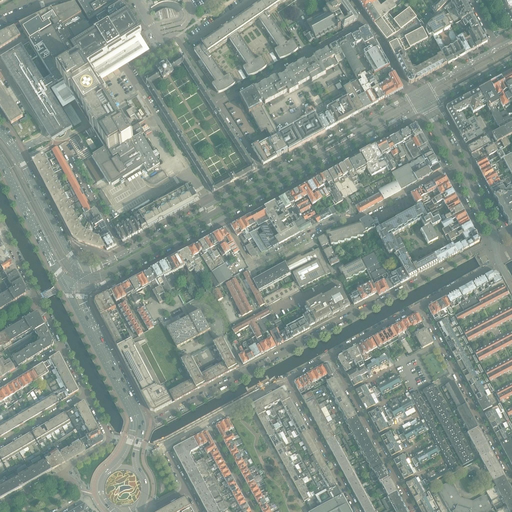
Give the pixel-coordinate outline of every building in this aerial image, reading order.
[(49,11),(19,25),(20,26),(22,29),(27,37),(30,41),(29,42),(30,42),(31,43),(31,44),(42,62),(43,64),(51,76),(55,84),(56,84),(57,83),(58,84),(59,84),(62,88),(56,91),(64,105),(74,99),(82,112),(86,118),(96,134),(104,147),(105,148),(93,155),(94,157),(92,158),(102,174),(109,185),(111,184),(112,186),(114,184),(114,185),(120,181),(121,184),(124,182),(123,179),(129,176),(126,171),(133,167),(135,169),(140,166),(141,168),(143,166),(148,173),(159,165),(157,162),(156,160),(151,152),(144,140),(142,138),(140,135),(143,133),(144,133),(144,132),(139,124),(138,124),(129,129),(123,119),(117,109),(116,108),(115,107),(116,107),(117,107),(117,106),(118,105),(118,104),(118,103),(117,103),(116,102),(115,102),(114,102),(114,103),(113,104),(112,102),(113,102),(111,99),(99,80),(99,79),(108,74),(111,72),(123,64),(130,60),(143,52),(142,50),(141,48),(142,47),(142,46),(142,45),(142,44),(141,44),(140,43),(139,43),(138,44),(137,42),(135,37),(141,33),(139,32),(141,31),(140,30),(138,26),(137,24),(131,15),(124,4),(123,5),(122,3),(121,3),(120,1),(120,0),(80,0),(77,1),(84,11),(85,14),(89,20),(91,18),(95,16),(97,19),(98,20),(89,25),(87,21),(81,13),(75,2),(74,2),(53,9),(52,9),(51,9),(51,10),(49,10),(49,11)] [(298,50),(296,46),(293,41),(289,42),(287,44),(267,14),(266,13),(274,7),(284,0),(268,0),(253,10),(258,18),(259,19),(265,28),(268,32),(271,36),(276,45),(279,48),(275,51),(280,60),(283,59),(285,58),(287,58),(290,56),(293,54),(295,53),(296,52),(298,50)] [(337,29),(341,27),(340,26),(341,25),(343,29),(357,21),(357,19),(344,1),(345,0),(344,0),(326,0),(330,5),(326,8),(326,9),(322,11),(323,13),(312,20),(310,18),(309,19),(307,14),(308,14),(305,7),(303,6),(301,7),(298,9),(295,5),(291,8),(289,9),(297,23),(299,22),(300,24),(303,23),(306,28),(304,29),(304,31),(305,33),(303,34),(304,37),(306,36),(309,42),(314,40),(314,41),(337,29)] [(357,0),(364,10),(365,10),(374,24),(383,17),(388,14),(396,8),(395,6),(390,0),(389,1),(390,1),(389,2),(388,2),(387,2),(381,7),(377,3),(378,2),(376,0),(357,0)] [(443,6),(446,3),(449,0),(439,0),(440,0),(432,8),(431,6),(430,7),(435,14),(443,6)] [(478,25),(468,8),(463,0),(452,0),(444,9),(445,10),(446,9),(450,15),(453,21),(459,17),(461,21),(463,20),(463,21),(462,21),(465,26),(467,25),(469,24),(471,29),(478,25)] [(511,0),(497,0),(505,13),(511,26),(511,0)] [(416,18),(409,9),(406,11),(413,20),(416,18)] [(229,38),(229,39),(247,65),(243,68),(248,77),(252,76),(255,75),(259,73),(262,71),(265,69),(266,67),(264,63),(261,58),(257,60),(255,61),(254,59),(252,55),(249,51),(246,47),(243,43),(240,39),(237,34),(238,34),(238,33),(237,32),(241,30),(245,27),(250,24),(254,21),(258,18),(253,10),(223,31),(229,38)] [(413,20),(406,11),(403,13),(410,23),(413,20)] [(410,23),(403,13),(400,16),(407,25),(410,23)] [(416,32),(419,30),(422,28),(420,24),(421,24),(422,23),(421,21),(420,22),(416,18),(413,20),(410,23),(407,25),(403,28),(400,30),(393,21),(393,20),(389,15),(385,19),(386,21),(388,24),(391,27),(393,30),(396,34),(387,40),(388,41),(389,42),(392,39),(393,41),(394,43),(399,40),(401,44),(403,47),(405,51),(410,48),(404,37),(408,35),(412,33),(416,32)] [(407,25),(400,16),(396,18),(403,28),(407,25)] [(441,52),(443,55),(448,64),(453,61),(465,55),(455,37),(450,27),(451,27),(454,25),(452,22),(448,16),(444,18),(443,16),(432,22),(432,21),(429,23),(428,24),(428,25),(427,26),(426,27),(426,28),(426,29),(426,30),(429,36),(432,34),(434,39),(441,52)] [(377,28),(386,21),(385,19),(383,17),(374,24),(377,28)] [(276,45),(271,36),(268,32),(265,28),(258,18),(254,21),(250,24),(245,27),(241,30),(237,32),(238,33),(238,34),(237,34),(238,35),(240,39),(243,43),(246,47),(249,51),(252,55),(254,59),(255,61),(257,60),(261,58),(264,63),(266,67),(280,60),(275,51),(279,48),(276,45)] [(403,28),(396,18),(393,20),(393,21),(400,30),(403,28)] [(379,31),(388,24),(386,21),(377,28),(379,31)] [(381,34),(391,27),(388,24),(379,31),(381,34)] [(21,115),(0,80),(0,50),(21,37),(17,32),(22,29),(20,26),(19,25),(15,28),(0,34),(0,107),(5,116),(9,122),(11,125),(23,117),(22,115),(21,115)] [(487,42),(478,25),(471,29),(472,30),(474,34),(481,46),(487,42)] [(374,39),(367,27),(351,36),(357,49),(374,39)] [(384,37),(393,30),(391,27),(381,34),(384,37)] [(427,37),(425,34),(424,31),(422,28),(419,30),(425,40),(428,39),(427,37)] [(386,41),(387,40),(396,34),(393,30),(384,37),(386,41)] [(425,40),(419,30),(416,32),(421,42),(425,40)] [(235,85),(232,80),(230,75),(224,78),(208,55),(205,57),(204,56),(229,38),(223,31),(194,51),(196,55),(200,60),(196,62),(218,94),(222,93),(225,91),(229,90),(232,87),(235,85)] [(421,42),(416,32),(412,33),(418,44),(421,42)] [(418,44),(412,33),(408,35),(414,46),(418,44)] [(476,49),(469,37),(467,33),(462,35),(464,39),(464,40),(470,52),(476,49)] [(470,52),(464,40),(464,39),(462,35),(461,34),(455,37),(465,55),(470,52)] [(481,46),(474,34),(469,37),(476,49),(481,46)] [(414,46),(408,35),(404,37),(410,48),(414,46)] [(357,49),(351,36),(345,39),(356,57),(361,55),(357,49)] [(363,70),(356,57),(345,39),(336,44),(345,59),(355,77),(356,79),(363,76),(365,75),(364,73),(363,70)] [(370,47),(377,43),(374,39),(357,49),(361,55),(371,49),(370,47)] [(391,49),(401,44),(399,40),(394,43),(389,46),(391,49)] [(345,59),(336,44),(329,48),(338,63),(345,59)] [(392,53),(403,47),(401,44),(391,49),(392,53)] [(23,45),(1,58),(45,126),(46,127),(53,139),(54,139),(69,130),(70,129),(73,128),(64,114),(23,45)] [(371,49),(361,55),(368,67),(371,74),(372,75),(374,74),(389,65),(387,60),(384,56),(382,52),(379,47),(373,51),(371,48),(371,49)] [(394,56),(403,52),(405,51),(403,47),(392,53),(394,56)] [(306,82),(310,79),(312,82),(317,79),(321,76),(326,74),(325,72),(329,69),(333,67),(334,67),(338,64),(338,63),(334,57),(329,48),(327,49),(323,51),(318,54),(313,57),(314,59),(310,61),(305,63),(304,61),(300,64),(295,66),(290,69),(285,71),(287,74),(282,76),(278,78),(277,76),(272,79),(267,81),(263,84),(259,86),(254,89),(258,96),(261,102),(263,101),(265,104),(270,102),(274,99),(279,97),(281,96),(284,94),(288,92),(289,94),(293,92),(299,89),(297,87),(302,84),(306,82)] [(420,79),(427,75),(442,67),(447,65),(447,64),(446,64),(442,56),(441,55),(437,57),(438,59),(417,70),(417,69),(412,68),(411,68),(405,57),(397,61),(397,62),(404,74),(406,79),(407,79),(407,80),(408,83),(411,84),(414,82),(415,81),(415,82),(420,79)] [(179,66),(176,60),(169,65),(172,70),(179,66)] [(193,69),(187,60),(183,63),(182,63),(182,64),(188,72),(193,69)] [(174,73),(172,70),(169,65),(167,62),(156,69),(158,71),(161,76),(161,77),(163,79),(174,73)] [(362,91),(356,79),(352,80),(345,67),(345,68),(341,69),(346,78),(348,81),(350,85),(358,99),(364,110),(371,106),(362,91)] [(385,98),(374,78),(371,74),(368,67),(363,70),(364,73),(365,75),(363,76),(378,102),(385,98)] [(401,86),(396,77),(397,77),(396,75),(395,75),(392,69),(390,70),(393,74),(388,77),(389,77),(384,80),(385,82),(384,83),(391,95),(403,89),(401,86)] [(161,76),(158,71),(151,76),(154,81),(161,77),(161,76)] [(511,72),(495,80),(508,104),(511,102),(511,101),(511,72)] [(378,102),(363,76),(356,79),(362,91),(371,106),(375,104),(378,102)] [(391,95),(384,83),(380,86),(378,83),(379,82),(379,81),(376,76),(374,78),(385,98),(391,95)] [(508,104),(495,80),(490,83),(500,103),(503,108),(505,107),(505,109),(510,107),(508,104)] [(152,84),(151,83),(150,83),(146,86),(147,88),(151,94),(156,90),(152,84)] [(500,103),(490,83),(478,90),(486,103),(488,108),(491,115),(496,112),(493,107),(500,103)] [(364,110),(358,99),(350,85),(343,89),(345,92),(346,92),(349,98),(352,96),(355,100),(352,102),(351,101),(350,102),(357,114),(364,110)] [(279,134),(268,115),(261,102),(258,96),(254,89),(252,90),(251,90),(234,99),(237,104),(240,102),(257,133),(251,135),(253,139),(248,142),(249,143),(249,144),(250,146),(251,146),(251,147),(251,148),(252,148),(258,144),(259,146),(268,141),(277,157),(288,151),(279,134)] [(487,130),(480,117),(475,120),(474,117),(466,122),(462,114),(459,116),(458,113),(469,107),(473,113),(478,111),(483,108),(485,107),(484,105),(486,103),(478,90),(447,107),(446,110),(462,138),(473,132),(474,134),(480,130),(482,135),(487,132),(488,130),(487,130)] [(357,114),(350,102),(351,101),(349,98),(346,92),(345,92),(341,95),(343,99),(331,106),(328,101),(324,104),(326,109),(327,110),(336,126),(357,114)] [(325,131),(312,109),(312,108),(302,114),(302,113),(297,116),(301,122),(279,134),(288,151),(325,131)] [(336,126),(327,110),(322,113),(321,113),(320,112),(318,114),(314,108),(312,109),(325,131),(336,126)] [(222,115),(219,110),(214,113),(217,118),(222,115)] [(503,117),(507,114),(505,111),(499,114),(498,111),(496,112),(491,115),(495,121),(499,119),(503,117)] [(225,119),(222,115),(217,118),(220,123),(225,119)] [(502,125),(498,126),(499,128),(500,130),(511,124),(511,122),(510,120),(506,123),(502,125)] [(506,138),(511,134),(511,123),(511,124),(500,130),(491,134),(496,143),(500,141),(506,138)] [(422,135),(419,130),(417,125),(415,125),(408,128),(413,136),(414,139),(422,135)] [(413,136),(408,128),(399,133),(404,141),(413,136)] [(465,144),(482,135),(480,130),(474,134),(473,132),(462,138),(465,144)] [(184,137),(183,134),(181,131),(176,134),(179,140),(184,137)] [(404,141),(399,133),(394,136),(400,146),(405,143),(404,141)] [(431,150),(422,135),(414,139),(413,136),(404,141),(405,143),(400,146),(407,159),(409,162),(431,150)] [(407,159),(400,146),(394,136),(389,138),(399,155),(400,159),(401,160),(400,161),(401,164),(398,166),(399,168),(406,164),(404,161),(407,159)] [(501,150),(504,148),(500,141),(496,143),(489,147),(488,146),(491,144),(487,137),(467,147),(474,159),(480,157),(478,154),(479,153),(479,151),(482,150),(484,152),(485,152),(488,157),(496,153),(501,150)] [(399,155),(389,138),(384,141),(390,152),(393,157),(394,158),(399,155)] [(510,145),(506,138),(500,141),(504,148),(507,147),(510,145)] [(263,165),(277,157),(268,141),(259,146),(258,144),(252,148),(258,157),(258,158),(259,159),(261,162),(262,164),(263,165)] [(390,152),(384,141),(376,145),(383,157),(384,159),(388,167),(391,172),(395,170),(391,162),(388,156),(386,154),(390,152)] [(379,161),(378,158),(382,156),(382,157),(383,157),(376,145),(360,155),(366,167),(368,170),(370,174),(371,176),(388,167),(384,159),(379,161)] [(61,154),(57,147),(52,150),(55,157),(61,154)] [(505,157),(501,150),(496,153),(500,160),(503,159),(505,157)] [(438,165),(431,152),(415,161),(409,164),(419,181),(432,174),(429,169),(434,167),(438,165)] [(505,163),(511,159),(511,156),(511,154),(508,156),(505,157),(503,159),(505,163)] [(46,161),(43,155),(33,160),(39,173),(50,168),(46,161)] [(366,167),(360,155),(349,161),(354,172),(355,172),(355,173),(366,167)] [(253,163),(248,156),(243,159),(247,166),(249,165),(253,163)] [(68,166),(62,157),(57,160),(59,164),(62,169),(68,166)] [(478,168),(488,162),(486,158),(476,163),(476,164),(478,168)] [(363,187),(356,174),(354,172),(349,161),(343,164),(358,190),(363,187)] [(480,171),(491,165),(489,161),(488,162),(478,168),(480,171)] [(343,164),(337,167),(347,185),(350,189),(352,194),(357,191),(358,190),(343,164)] [(419,181),(409,164),(392,174),(396,181),(401,191),(412,185),(419,181)] [(482,175),(497,168),(495,165),(494,164),(491,165),(480,171),(482,175)] [(253,171),(249,165),(247,166),(248,166),(244,168),(247,173),(251,171),(253,171)] [(432,174),(441,169),(438,165),(434,167),(429,169),(432,174)] [(345,198),(352,194),(350,189),(347,185),(337,167),(328,172),(342,197),(345,198)] [(56,181),(53,175),(50,168),(39,173),(46,186),(56,181)] [(484,179),(500,171),(499,170),(498,171),(498,170),(497,168),(482,175),(484,179)] [(74,177),(72,174),(69,169),(64,173),(68,180),(74,177)] [(158,184),(167,178),(163,171),(147,181),(147,182),(148,183),(149,184),(150,184),(152,185),(153,185),(155,185),(157,184),(158,184)] [(498,178),(502,175),(500,171),(484,179),(487,183),(497,178),(498,178)] [(334,185),(327,173),(322,175),(327,183),(323,186),(326,190),(334,185)] [(327,183),(322,175),(318,177),(323,186),(327,183)] [(444,175),(433,182),(437,189),(448,183),(444,175)] [(74,177),(68,180),(69,182),(69,183),(71,186),(77,182),(74,177)] [(329,196),(328,194),(326,190),(323,186),(318,177),(314,179),(326,198),(329,196)] [(503,188),(507,186),(511,184),(510,183),(508,178),(507,179),(506,177),(504,178),(502,179),(503,181),(500,183),(490,189),(493,194),(503,188)] [(490,189),(500,183),(497,178),(487,183),(490,189)] [(326,198),(314,179),(312,181),(322,199),(323,200),(326,198)] [(63,194),(60,188),(56,181),(46,186),(53,199),(63,194)] [(322,199),(312,181),(306,184),(317,202),(322,199)] [(401,191),(396,181),(391,183),(396,193),(401,191)] [(81,190),(77,182),(71,186),(71,187),(72,189),(75,193),(81,190)] [(216,191),(213,185),(214,185),(212,182),(207,185),(209,188),(212,193),(216,191)] [(433,182),(429,184),(433,191),(435,190),(437,189),(433,182)] [(193,202),(199,199),(190,185),(189,184),(188,183),(186,183),(185,183),(183,183),(181,184),(132,213),(135,218),(141,230),(142,230),(143,231),(194,203),(193,202)] [(396,193),(391,183),(387,186),(392,195),(396,193)] [(437,189),(435,190),(437,193),(438,195),(439,197),(442,195),(444,193),(452,189),(448,183),(437,189)] [(317,202),(306,184),(302,186),(307,196),(312,205),(317,202)] [(424,187),(423,187),(427,194),(429,194),(433,191),(429,184),(425,186),(424,187)] [(328,194),(336,190),(334,185),(326,190),(328,194)] [(307,196),(302,186),(297,189),(299,194),(295,196),(292,198),(295,205),(297,204),(296,202),(307,196)] [(392,195),(387,186),(383,188),(388,198),(392,195)] [(411,194),(410,194),(413,198),(417,206),(420,205),(423,203),(430,199),(427,194),(423,187),(411,194)] [(511,187),(505,191),(504,190),(503,188),(493,194),(493,195),(494,197),(509,224),(511,222),(511,187)] [(388,198),(383,188),(378,190),(379,192),(383,200),(384,200),(388,198)] [(432,200),(434,205),(454,194),(453,191),(452,190),(452,189),(444,193),(446,196),(443,197),(442,195),(439,197),(435,198),(432,200)] [(81,190),(75,193),(76,195),(76,196),(77,198),(84,195),(81,190)] [(111,205),(101,190),(97,192),(107,208),(111,205)] [(338,194),(336,190),(328,194),(329,196),(330,198),(338,194)] [(70,207),(67,201),(66,200),(69,198),(66,192),(63,194),(53,199),(59,212),(70,207)] [(383,200),(379,192),(374,195),(378,203),(383,200)] [(295,205),(292,198),(291,198),(289,193),(285,196),(292,208),(296,206),(295,205)] [(428,208),(423,211),(427,218),(430,216),(429,214),(431,213),(432,214),(436,212),(436,211),(437,211),(435,208),(439,206),(442,205),(442,203),(444,202),(446,205),(457,199),(454,194),(434,205),(428,208)] [(88,202),(84,195),(77,198),(79,200),(81,205),(88,202)] [(378,203),(374,195),(370,197),(374,205),(378,203)] [(292,208),(285,196),(279,199),(289,215),(293,213),(294,215),(300,221),(303,218),(302,216),(301,214),(298,209),(296,206),(292,208)] [(374,205),(370,197),(366,199),(370,207),(374,205)] [(289,215),(279,199),(275,201),(283,215),(290,226),(294,224),(290,218),(289,215)] [(370,207),(366,199),(362,201),(367,209),(370,207)] [(449,212),(460,205),(457,199),(446,205),(444,206),(445,209),(447,208),(449,212)] [(275,239),(279,245),(291,238),(300,233),(294,224),(290,226),(283,215),(275,201),(262,208),(267,216),(268,216),(269,217),(269,218),(269,219),(270,220),(269,220),(271,223),(275,229),(279,236),(275,239)] [(367,209),(362,201),(358,203),(363,211),(367,209)] [(88,202),(81,205),(84,210),(90,206),(88,202)] [(363,211),(358,203),(355,205),(358,212),(359,214),(363,211)] [(438,263),(452,256),(457,253),(454,246),(453,244),(451,241),(447,235),(445,236),(450,246),(434,254),(433,255),(422,261),(415,264),(413,266),(404,249),(399,241),(395,243),(392,237),(399,233),(399,234),(404,231),(404,230),(405,230),(407,228),(410,227),(420,221),(424,228),(420,231),(422,234),(423,235),(422,235),(425,240),(428,244),(438,239),(434,231),(432,229),(432,228),(440,223),(441,223),(441,224),(441,223),(438,217),(433,220),(430,217),(430,216),(427,218),(423,211),(421,207),(420,205),(417,206),(418,208),(404,215),(395,220),(380,228),(376,231),(386,248),(389,255),(394,252),(395,254),(403,268),(403,269),(405,273),(408,280),(427,270),(438,263)] [(441,223),(464,211),(460,205),(449,212),(450,212),(446,214),(447,216),(445,217),(446,216),(445,214),(440,216),(438,212),(430,217),(433,220),(438,217),(441,223)] [(77,220),(74,214),(70,207),(59,212),(66,225),(77,220)] [(322,221),(336,213),(332,207),(331,207),(328,209),(318,215),(322,221)] [(270,220),(269,219),(269,218),(269,217),(268,216),(267,216),(262,208),(250,215),(257,227),(252,230),(254,232),(256,230),(260,228),(266,224),(267,226),(271,223),(269,220),(270,220)] [(101,217),(97,210),(94,210),(93,209),(92,210),(91,210),(96,219),(101,217)] [(91,210),(86,213),(86,215),(87,216),(89,220),(91,222),(96,219),(91,210)] [(462,219),(466,216),(464,211),(441,223),(441,224),(444,228),(462,219)] [(257,227),(250,215),(245,217),(250,227),(252,229),(252,230),(257,227)] [(294,224),(300,233),(311,226),(316,223),(314,218),(315,217),(314,216),(314,215),(312,216),(308,218),(304,220),(303,218),(300,221),(294,224)] [(457,230),(470,222),(466,216),(462,219),(444,228),(444,229),(442,230),(445,236),(447,235),(456,230),(457,230)] [(98,225),(103,222),(103,221),(101,217),(96,219),(91,222),(90,223),(92,224),(94,223),(95,226),(96,227),(98,225)] [(250,227),(245,217),(240,220),(249,235),(254,232),(252,230),(252,229),(250,231),(249,229),(248,229),(247,228),(250,227)] [(380,228),(377,220),(375,220),(373,217),(370,218),(369,217),(360,221),(359,222),(361,224),(366,233),(367,236),(371,233),(376,231),(380,228)] [(141,230),(135,218),(131,221),(138,233),(142,231),(143,231),(142,230),(141,230)] [(82,230),(81,229),(77,220),(66,225),(72,237),(75,239),(82,230)] [(249,235),(240,220),(237,222),(242,231),(242,232),(246,240),(248,239),(249,241),(252,239),(249,235)] [(138,233),(131,221),(124,224),(131,237),(138,233)] [(110,234),(105,225),(103,222),(98,225),(102,232),(105,237),(110,234)] [(242,232),(242,231),(237,222),(231,225),(237,236),(238,236),(240,235),(243,242),(246,240),(242,232)] [(454,239),(459,236),(462,235),(473,228),(470,222),(457,230),(458,232),(462,230),(462,231),(458,234),(456,230),(447,235),(451,241),(454,238),(454,239)] [(131,237),(124,224),(115,229),(122,242),(131,237)] [(279,236),(275,229),(270,230),(267,226),(266,224),(260,228),(264,234),(273,248),(276,246),(272,241),(275,239),(279,236)] [(363,235),(366,233),(361,224),(359,225),(359,224),(357,224),(356,224),(355,224),(353,225),(351,226),(350,226),(348,226),(346,227),(344,228),(343,228),(342,228),(340,229),(338,230),(337,230),(336,230),(334,231),(330,232),(330,231),(328,232),(327,233),(326,233),(326,234),(327,239),(329,238),(331,245),(334,244),(335,245),(336,245),(337,245),(337,244),(338,244),(337,243),(340,242),(340,243),(341,243),(342,243),(343,243),(344,242),(344,241),(347,240),(346,241),(348,241),(349,241),(350,240),(350,241),(351,240),(350,239),(353,238),(353,239),(354,239),(355,239),(356,239),(357,239),(357,237),(359,237),(360,237),(361,237),(362,237),(363,237),(363,235)] [(233,241),(226,230),(225,228),(222,230),(230,243),(233,241)] [(471,234),(475,232),(473,228),(462,235),(464,239),(469,237),(469,236),(471,235),(471,234)] [(90,245),(93,235),(92,235),(90,234),(90,233),(83,231),(82,230),(75,239),(78,242),(90,245)] [(230,243),(222,230),(218,232),(226,245),(230,243)] [(273,248),(264,234),(260,236),(256,230),(254,232),(249,235),(252,239),(256,245),(261,254),(262,254),(265,252),(273,248)] [(111,248),(105,237),(102,232),(98,235),(100,237),(99,237),(105,247),(106,251),(111,248)] [(226,245),(218,232),(213,235),(225,255),(226,257),(231,254),(230,252),(228,249),(226,245)] [(471,238),(473,237),(473,238),(477,236),(475,232),(471,234),(471,235),(469,236),(469,237),(464,239),(465,241),(467,244),(472,241),(471,238)] [(116,245),(113,239),(110,234),(105,237),(111,248),(116,245)] [(333,253),(329,245),(329,244),(327,239),(326,234),(317,239),(323,250),(323,251),(331,266),(339,262),(337,258),(334,259),(331,254),(333,253)] [(105,247),(99,237),(98,237),(94,236),(93,235),(90,245),(101,248),(104,247),(105,248),(105,247)] [(225,255),(213,235),(208,237),(214,247),(216,250),(218,249),(222,256),(225,255)] [(479,240),(477,236),(473,238),(473,237),(471,238),(472,241),(467,244),(465,241),(460,244),(461,244),(460,244),(459,243),(454,246),(457,253),(469,247),(479,241),(479,240)] [(206,254),(202,256),(211,272),(208,275),(210,279),(215,287),(232,277),(227,268),(224,263),(220,256),(218,254),(217,251),(216,250),(214,247),(208,237),(204,240),(213,255),(208,258),(206,254)] [(257,256),(252,247),(250,244),(248,241),(249,241),(248,239),(246,240),(243,242),(246,247),(250,255),(250,254),(251,256),(254,257),(257,256)] [(204,240),(199,243),(206,254),(208,258),(213,255),(204,240)] [(199,243),(195,245),(198,252),(201,257),(202,256),(206,254),(199,243)] [(194,246),(188,249),(201,270),(204,268),(200,262),(202,261),(197,254),(199,254),(198,253),(198,252),(195,245),(194,246)] [(261,254),(256,245),(252,247),(257,256),(258,256),(261,254)] [(234,255),(239,251),(237,247),(230,252),(231,254),(232,256),(234,254),(234,255)] [(188,249),(183,251),(194,270),(196,273),(201,270),(188,249)] [(331,273),(324,261),(318,249),(301,257),(300,255),(285,263),(290,274),(294,282),(295,282),(299,290),(301,289),(300,288),(331,273)] [(194,270),(183,251),(179,254),(185,266),(188,270),(189,272),(194,270)] [(366,270),(379,263),(373,253),(358,261),(358,260),(356,261),(355,261),(353,262),(352,263),(350,264),(349,264),(347,265),(346,266),(343,267),(342,267),(343,266),(341,267),(340,268),(340,269),(338,270),(337,270),(337,271),(339,275),(342,273),(346,280),(349,279),(350,279),(351,279),(351,278),(352,278),(353,278),(352,277),(355,276),(356,276),(357,275),(358,275),(358,274),(360,273),(362,273),(363,272),(364,272),(364,271),(366,270)] [(185,266),(179,254),(172,257),(179,270),(185,266)] [(0,266),(11,261),(8,255),(0,259),(0,266)] [(179,270),(172,257),(166,261),(172,273),(179,270)] [(13,265),(13,264),(11,261),(0,266),(0,269),(1,272),(1,273),(13,266),(14,266),(13,265)] [(177,282),(172,273),(166,261),(157,265),(172,291),(174,290),(174,288),(179,285),(177,282)] [(290,274),(285,263),(274,269),(280,280),(290,274)] [(172,291),(157,265),(151,269),(165,295),(172,291)] [(3,280),(17,272),(13,266),(1,273),(0,274),(0,276),(1,277),(3,280)] [(408,280),(405,273),(403,269),(392,274),(388,267),(385,269),(385,270),(388,278),(393,288),(400,284),(408,280)] [(165,295),(151,269),(142,274),(148,284),(150,288),(151,288),(159,304),(168,299),(167,297),(166,297),(165,295)] [(280,280),(274,269),(263,275),(269,286),(280,280)] [(0,310),(26,295),(26,294),(26,292),(27,292),(17,272),(3,280),(1,277),(0,277),(0,278),(2,281),(0,282),(0,310)] [(492,280),(499,276),(498,274),(497,273),(496,272),(494,272),(492,272),(491,272),(485,276),(489,283),(492,281),(492,280)] [(148,284),(142,274),(136,277),(142,288),(145,286),(148,284)] [(269,286),(263,275),(253,281),(255,285),(258,290),(258,291),(269,286)] [(491,287),(489,283),(485,276),(477,280),(482,287),(486,284),(488,288),(491,287)] [(491,288),(502,282),(499,276),(492,280),(492,281),(489,283),(491,287),(491,288)] [(142,288),(136,277),(132,279),(130,281),(135,290),(135,291),(136,292),(142,288)] [(393,288),(388,278),(384,280),(389,290),(393,288)] [(377,293),(373,285),(372,282),(371,282),(365,285),(363,281),(364,280),(363,279),(360,281),(363,286),(363,287),(357,290),(362,301),(377,293)] [(389,290),(384,280),(374,285),(373,285),(377,293),(379,296),(389,290)] [(482,287),(477,280),(471,283),(475,291),(476,290),(480,288),(482,291),(484,290),(482,287)] [(137,294),(136,292),(135,291),(135,290),(134,291),(129,282),(128,281),(124,284),(121,286),(126,296),(127,296),(127,297),(131,295),(132,296),(131,297),(136,304),(141,301),(137,294)] [(267,297),(263,299),(265,304),(266,307),(267,307),(273,303),(281,299),(282,301),(300,291),(299,290),(295,282),(294,282),(289,285),(283,288),(280,290),(278,291),(272,294),(267,297)] [(475,291),(471,283),(465,286),(469,294),(473,292),(475,295),(478,293),(476,290),(475,291)] [(243,293),(241,289),(238,284),(233,286),(235,291),(238,295),(243,293)] [(126,296),(121,286),(120,286),(111,291),(114,295),(112,296),(116,302),(121,299),(123,303),(125,302),(126,302),(124,298),(126,296)] [(469,294),(465,286),(458,290),(462,298),(464,300),(465,301),(467,300),(465,296),(469,294)] [(350,306),(349,305),(347,301),(346,299),(340,287),(338,287),(339,288),(336,290),(335,289),(334,290),(331,292),(322,297),(321,296),(305,304),(309,312),(303,316),(304,317),(309,327),(315,323),(315,324),(332,315),(340,311),(340,312),(345,309),(345,308),(349,306),(350,306)] [(481,303),(479,299),(478,299),(476,296),(478,296),(488,290),(487,288),(484,290),(482,291),(478,293),(475,295),(467,300),(465,301),(461,304),(460,304),(464,312),(468,310),(472,308),(476,305),(481,303)] [(481,303),(486,300),(490,298),(494,296),(498,294),(502,292),(499,288),(480,298),(479,299),(481,303)] [(362,301),(357,290),(350,293),(351,295),(349,296),(353,304),(354,305),(362,301)] [(464,300),(462,298),(458,290),(452,294),(456,302),(458,305),(460,304),(461,304),(459,300),(461,298),(463,301),(464,300)] [(116,308),(110,297),(112,296),(114,295),(111,291),(95,299),(94,303),(101,316),(111,310),(111,311),(116,308)] [(456,302),(452,294),(445,297),(451,309),(454,307),(452,304),(456,302)] [(451,309),(445,297),(441,300),(446,309),(447,308),(450,314),(453,312),(451,309)] [(446,309),(441,300),(436,303),(444,317),(447,315),(446,313),(445,314),(443,311),(446,309)] [(128,307),(125,302),(123,303),(118,306),(119,308),(120,311),(121,311),(128,307)] [(444,317),(436,303),(431,305),(438,319),(439,319),(439,318),(441,317),(442,318),(444,317)] [(438,319),(431,305),(429,307),(428,309),(435,322),(439,320),(438,319)] [(131,312),(128,307),(121,311),(122,313),(123,315),(123,316),(131,312)] [(147,311),(146,309),(144,307),(142,308),(137,311),(140,316),(145,312),(147,311)] [(103,320),(113,314),(113,315),(118,313),(117,311),(113,314),(111,311),(111,310),(101,316),(103,320)] [(210,330),(200,310),(191,315),(166,328),(177,348),(210,330)] [(148,314),(147,311),(145,312),(140,316),(142,320),(148,317),(150,316),(148,314)] [(133,316),(131,312),(123,316),(126,321),(133,316)] [(267,320),(263,312),(258,314),(262,323),(267,320)] [(13,345),(35,331),(45,326),(39,315),(38,315),(36,314),(36,313),(27,319),(26,320),(25,320),(12,328),(10,329),(4,332),(12,345),(13,345)] [(105,324),(115,318),(113,315),(113,314),(103,320),(105,324)] [(267,331),(262,323),(258,314),(253,317),(252,318),(254,323),(256,322),(257,324),(258,323),(263,331),(261,332),(262,334),(266,332),(267,331)] [(425,328),(418,314),(416,314),(412,316),(420,331),(425,328)] [(128,325),(136,321),(135,320),(133,316),(126,321),(127,322),(128,324),(128,325)] [(152,321),(151,318),(150,316),(148,317),(142,320),(145,325),(150,322),(152,321)] [(420,331),(412,316),(407,318),(415,333),(416,333),(420,331)] [(310,328),(309,327),(304,317),(299,320),(305,331),(310,328)] [(107,328),(117,322),(117,323),(122,321),(121,319),(117,322),(115,318),(105,324),(107,328)] [(254,323),(252,318),(247,321),(250,326),(255,324),(254,323)] [(415,333),(407,318),(402,321),(407,330),(410,329),(412,332),(411,333),(413,335),(415,333)] [(439,329),(449,324),(446,319),(437,324),(439,329)] [(305,331),(299,320),(295,322),(301,333),(305,331)] [(153,326),(155,325),(153,323),(152,321),(150,322),(145,325),(148,330),(154,328),(153,326)] [(407,330),(402,321),(397,324),(402,333),(405,331),(409,337),(410,336),(407,330)] [(109,332),(119,326),(117,323),(117,322),(107,328),(109,332)] [(301,333),(295,322),(291,324),(297,335),(301,333)] [(141,329),(138,324),(132,327),(130,329),(132,331),(133,333),(135,332),(136,332),(141,329)] [(297,335),(291,324),(286,327),(287,328),(292,338),(297,335)] [(405,339),(402,333),(397,324),(392,327),(399,339),(400,342),(402,340),(405,339)] [(442,334),(451,329),(449,324),(439,329),(442,334)] [(31,340),(30,338),(37,335),(40,340),(40,341),(53,344),(53,343),(49,334),(49,335),(46,330),(47,330),(45,326),(35,331),(35,332),(8,349),(10,353),(31,340)] [(111,336),(121,330),(122,331),(126,329),(126,327),(121,330),(119,326),(109,332),(111,336)] [(392,327),(386,330),(393,343),(399,339),(392,327)] [(284,342),(280,334),(278,332),(279,331),(277,328),(274,329),(274,328),(272,329),(273,330),(270,331),(269,332),(270,333),(272,337),(275,343),(276,346),(277,346),(284,342)] [(293,338),(292,338),(287,328),(284,330),(285,331),(290,339),(293,338)] [(429,339),(426,334),(428,334),(425,328),(420,331),(416,333),(414,334),(416,337),(422,349),(433,343),(430,338),(429,339)] [(444,339),(454,334),(451,329),(442,334),(444,339)] [(123,334),(122,331),(121,330),(111,336),(113,340),(123,334)] [(386,330),(381,333),(388,345),(393,343),(386,330)] [(273,342),(271,338),(267,331),(266,332),(268,335),(267,336),(268,339),(266,341),(265,341),(264,342),(269,350),(270,350),(276,347),(273,342)] [(290,339),(285,331),(280,334),(284,342),(290,339)] [(12,345),(4,332),(4,333),(3,333),(2,334),(0,335),(0,341),(3,347),(2,347),(4,350),(10,347),(12,345)] [(381,333),(377,335),(384,348),(388,345),(381,333)] [(115,344),(125,338),(126,339),(130,337),(130,335),(125,338),(123,334),(113,340),(115,344)] [(447,344),(456,339),(454,334),(444,339),(447,344)] [(377,335),(372,338),(379,350),(384,348),(377,335)] [(264,353),(257,341),(256,339),(255,337),(251,338),(252,339),(260,355),(264,353)] [(117,348),(128,342),(126,339),(125,338),(115,344),(117,348)] [(237,364),(225,341),(224,341),(224,339),(222,340),(222,338),(213,343),(190,356),(181,360),(192,380),(190,381),(169,392),(173,400),(174,402),(195,390),(239,367),(237,364)] [(377,348),(372,338),(367,341),(372,350),(377,348)] [(260,355),(252,339),(246,342),(254,359),(260,355)] [(269,350),(264,342),(262,343),(260,339),(257,341),(264,353),(269,350)] [(449,349),(459,343),(456,339),(447,344),(449,349)] [(166,381),(146,343),(136,348),(134,344),(132,340),(128,342),(117,348),(119,352),(150,411),(151,411),(153,411),(154,412),(172,403),(164,387),(164,388),(161,384),(166,381)] [(244,353),(241,347),(237,340),(232,343),(238,355),(242,362),(243,365),(248,362),(244,353)] [(44,351),(52,346),(53,344),(40,341),(28,348),(34,357),(39,354),(42,352),(44,351)] [(372,350),(367,341),(362,344),(367,353),(372,350)] [(254,359),(246,342),(245,342),(243,343),(242,345),(244,348),(246,352),(244,353),(248,362),(254,359)] [(452,353),(462,348),(459,343),(449,349),(452,353)] [(367,353),(362,344),(357,346),(357,347),(362,356),(363,358),(365,362),(370,359),(368,355),(366,356),(365,354),(367,353)] [(363,365),(360,357),(356,347),(346,352),(352,362),(353,361),(356,366),(358,365),(360,368),(364,366),(363,365)] [(28,361),(34,357),(28,348),(13,358),(18,367),(23,364),(25,362),(28,361)] [(454,358),(464,353),(462,348),(452,353),(454,358)] [(352,363),(352,362),(346,352),(342,355),(348,366),(349,365),(352,363)] [(457,363),(467,358),(464,353),(454,358),(457,363)] [(62,359),(61,357),(59,354),(50,359),(52,364),(62,359)] [(348,366),(342,355),(338,357),(338,358),(338,359),(347,375),(355,371),(354,368),(351,370),(349,365),(348,366)] [(389,361),(387,359),(390,358),(388,356),(386,357),(377,361),(380,366),(389,361)] [(460,368),(469,362),(467,358),(457,363),(460,368)] [(15,369),(9,359),(5,362),(3,359),(0,360),(0,373),(2,377),(15,369)] [(55,369),(64,364),(62,359),(52,364),(53,365),(55,369)] [(380,366),(377,361),(374,363),(373,359),(364,364),(365,368),(367,367),(365,368),(366,371),(368,370),(369,372),(370,372),(380,366)] [(462,372),(472,367),(469,362),(460,368),(462,372)] [(48,373),(46,369),(43,364),(38,367),(44,376),(48,373)] [(57,373),(67,368),(64,364),(55,369),(57,373)] [(335,378),(328,365),(326,364),(322,366),(326,373),(330,380),(335,378)] [(330,380),(326,373),(322,366),(317,369),(325,383),(326,382),(330,380)] [(367,372),(366,371),(365,368),(364,366),(360,368),(355,371),(347,375),(350,382),(360,376),(361,375),(363,374),(367,372)] [(44,376),(38,367),(34,369),(34,370),(33,369),(33,370),(39,379),(44,376)] [(464,377),(474,372),(472,367),(462,372),(464,377)] [(59,378),(69,373),(67,368),(57,373),(59,378)] [(325,383),(317,369),(312,372),(317,381),(320,379),(321,382),(318,384),(319,386),(325,383)] [(39,379),(33,370),(28,373),(34,382),(39,379)] [(467,382),(477,377),(479,376),(476,371),(474,372),(464,377),(467,382)] [(317,381),(312,372),(307,375),(315,389),(319,386),(318,384),(316,385),(314,382),(317,381)] [(34,382),(28,373),(23,376),(29,385),(28,385),(31,389),(34,387),(32,383),(34,382)] [(62,382),(71,377),(69,373),(59,378),(62,382)] [(315,389),(307,375),(302,377),(309,389),(310,392),(315,390),(315,389)] [(389,385),(398,380),(401,379),(399,376),(397,377),(396,375),(386,380),(389,385)] [(29,385),(23,376),(18,379),(24,388),(28,385),(29,385)] [(363,382),(360,376),(350,382),(353,387),(363,382)] [(64,387),(74,382),(71,377),(62,382),(64,387)] [(309,389),(302,377),(298,379),(304,391),(306,390),(307,390),(309,389)] [(470,387),(479,382),(477,377),(467,382),(470,387)] [(343,394),(340,387),(335,378),(330,380),(326,382),(328,385),(329,385),(336,398),(343,394)] [(24,388),(18,379),(13,382),(19,391),(24,388)] [(304,391),(298,379),(295,381),(294,383),(302,397),(306,395),(304,391)] [(392,390),(401,385),(400,383),(402,381),(401,379),(398,380),(389,385),(392,390)] [(377,385),(378,387),(379,390),(389,385),(386,380),(377,385)] [(456,386),(453,381),(448,384),(444,386),(447,391),(456,386)] [(19,391),(13,382),(8,385),(14,395),(16,393),(19,398),(22,396),(19,391)] [(66,391),(76,386),(74,382),(64,387),(66,391)] [(472,391),(482,386),(479,382),(470,387),(472,391)] [(18,401),(14,395),(8,385),(2,389),(8,398),(9,399),(12,403),(13,404),(18,401)] [(358,396),(368,390),(365,385),(355,391),(358,396)] [(389,385),(379,390),(381,393),(382,395),(383,395),(392,390),(389,385)] [(69,397),(79,391),(76,386),(66,391),(69,397)] [(458,391),(456,386),(447,391),(450,395),(458,391)] [(475,396),(484,391),(482,386),(472,391),(475,396)] [(509,397),(504,388),(500,390),(505,399),(509,397)] [(8,398),(2,389),(0,390),(0,395),(3,401),(8,398)] [(264,410),(280,401),(282,404),(289,399),(284,389),(252,406),(258,416),(265,412),(264,410)] [(361,400),(370,395),(368,390),(358,396),(361,400)] [(505,399),(500,390),(496,392),(500,401),(505,399)] [(69,397),(66,391),(59,394),(62,398),(64,397),(65,399),(69,397)] [(461,395),(458,391),(450,395),(452,400),(461,395)] [(478,401),(487,396),(484,391),(475,396),(478,401)] [(55,405),(49,396),(47,393),(43,396),(45,399),(50,408),(55,405)] [(58,401),(60,399),(58,395),(55,396),(54,393),(49,396),(55,405),(59,403),(58,401)] [(492,407),(488,399),(494,396),(493,393),(487,396),(478,401),(483,411),(492,407)] [(356,416),(347,401),(343,394),(336,398),(348,421),(356,416)] [(363,405),(373,400),(370,395),(361,400),(363,405)] [(463,400),(461,395),(452,400),(455,404),(463,400)] [(401,408),(411,403),(413,402),(412,399),(409,400),(408,398),(399,403),(401,408)] [(46,411),(40,401),(39,402),(37,399),(34,401),(36,404),(42,413),(46,411)] [(50,408),(45,399),(40,401),(46,411),(50,408)] [(290,401),(289,399),(282,404),(283,406),(284,408),(292,404),(290,401)] [(443,406),(441,402),(443,401),(442,399),(435,403),(439,410),(446,406),(445,405),(443,406)] [(366,410),(375,405),(373,400),(363,405),(366,410)] [(466,405),(465,404),(463,400),(455,404),(457,409),(466,405)] [(77,412),(87,407),(84,402),(75,408),(77,412)] [(414,408),(413,406),(415,404),(413,402),(411,403),(401,408),(404,413),(414,408)] [(390,408),(389,408),(390,410),(392,413),(401,408),(399,403),(390,408)] [(439,410),(435,403),(428,407),(429,408),(430,408),(432,407),(433,411),(432,412),(431,412),(432,414),(439,410)] [(36,404),(32,406),(37,416),(42,413),(36,404)] [(294,408),(292,404),(284,408),(286,412),(294,408)] [(459,414),(468,409),(466,405),(457,409),(458,411),(457,411),(459,414)] [(37,416),(32,406),(27,409),(33,418),(37,416)] [(79,416),(89,411),(87,407),(77,412),(79,416)] [(297,413),(294,408),(286,412),(289,417),(297,413)] [(401,408),(392,413),(394,416),(395,418),(404,413),(401,408)] [(33,418),(27,409),(23,412),(28,421),(33,418)] [(371,419),(380,414),(377,409),(368,414),(371,419)] [(461,419),(470,413),(468,409),(459,414),(461,419)] [(487,420),(497,415),(494,410),(485,415),(487,420)] [(81,421),(91,416),(89,411),(79,416),(81,421)] [(260,421),(270,416),(267,411),(265,412),(258,416),(260,421)] [(28,421),(23,412),(18,414),(24,424),(28,421)] [(71,422),(65,413),(61,416),(66,425),(71,422)] [(299,417),(297,413),(289,417),(291,421),(299,417)] [(463,423),(473,418),(470,413),(461,419),(463,423)] [(24,424),(18,414),(14,417),(19,426),(24,424)] [(373,424),(383,418),(380,414),(371,419),(373,424)] [(490,425),(499,419),(497,415),(487,420),(490,425)] [(66,425),(61,416),(57,418),(62,427),(64,430),(68,427),(66,425)] [(84,425),(94,420),(91,416),(81,421),(84,425)] [(263,425),(270,421),(272,420),(270,416),(260,421),(263,425)] [(362,427),(358,421),(356,416),(348,421),(346,422),(349,428),(345,429),(348,435),(352,433),(362,427)] [(19,426),(14,417),(9,419),(15,429),(19,426)] [(301,422),(299,417),(291,421),(294,426),(301,422)] [(62,427),(57,418),(53,420),(58,429),(62,427)] [(376,428),(385,423),(383,418),(373,424),(376,428)] [(477,427),(474,421),(473,418),(463,423),(462,424),(460,420),(458,421),(460,425),(462,424),(464,428),(466,427),(468,432),(477,427)] [(15,429),(9,419),(5,422),(11,431),(15,429)] [(234,429),(231,424),(228,419),(223,422),(229,431),(231,435),(233,434),(232,433),(233,433),(234,433),(236,432),(234,429)] [(492,429),(502,424),(499,419),(490,425),(492,429)] [(58,429),(53,420),(49,423),(54,432),(58,429)] [(86,430),(96,425),(94,420),(84,425),(86,430)] [(273,426),(270,421),(263,425),(265,430),(273,426)] [(414,431),(424,426),(426,425),(424,422),(422,423),(421,421),(411,426),(414,431)] [(448,426),(445,421),(440,424),(441,425),(440,426),(440,427),(439,427),(441,430),(443,429),(443,428),(446,426),(447,427),(448,427),(448,426)] [(11,431),(5,422),(1,425),(6,434),(11,431)] [(229,431),(223,422),(219,424),(224,432),(226,436),(229,435),(228,433),(227,433),(226,433),(229,431)] [(304,426),(301,422),(294,426),(296,430),(304,426)] [(54,432),(49,423),(44,425),(50,434),(54,432)] [(378,433),(388,428),(385,423),(376,428),(378,433)] [(275,430),(277,429),(275,424),(273,426),(265,430),(267,434),(275,430)] [(495,434),(505,429),(502,424),(492,429),(495,434)] [(50,434),(44,425),(40,428),(46,437),(50,434)] [(89,435),(98,429),(96,425),(86,430),(89,435)] [(417,436),(426,431),(425,429),(427,428),(426,425),(424,426),(414,431),(417,436)] [(306,431),(304,426),(296,430),(299,435),(306,431)] [(403,431),(402,432),(403,434),(405,437),(414,431),(411,426),(403,431)] [(368,439),(365,433),(362,427),(352,433),(358,444),(368,439)] [(486,442),(478,427),(467,433),(469,436),(475,448),(486,442)] [(46,437),(40,428),(36,430),(42,439),(46,437)] [(83,445),(101,435),(98,429),(89,435),(80,440),(83,445)] [(498,439),(507,434),(505,429),(495,434),(498,439)] [(42,439),(36,430),(32,433),(37,442),(39,445),(43,442),(42,439)] [(60,442),(75,433),(77,432),(75,430),(59,440),(60,442)] [(278,435),(275,430),(267,434),(270,439),(278,435)] [(214,445),(211,439),(207,432),(205,431),(202,433),(210,447),(214,445)] [(309,435),(306,431),(299,435),(298,435),(300,439),(301,440),(309,435)] [(414,431),(405,437),(406,440),(407,442),(408,441),(417,436),(414,431)] [(383,442),(393,437),(390,432),(380,437),(383,442)] [(36,442),(31,433),(26,436),(32,445),(36,442)] [(210,447),(202,433),(198,435),(204,445),(207,443),(207,444),(208,446),(209,447),(206,449),(210,447)] [(272,443),(282,438),(280,433),(278,435),(270,439),(272,443)] [(232,441),(235,439),(239,437),(237,435),(234,437),(233,434),(231,435),(227,438),(223,440),(225,445),(232,441)] [(500,444),(510,439),(507,434),(498,439),(500,444)] [(86,451),(102,441),(103,439),(101,435),(83,445),(86,451)] [(204,445),(198,435),(193,438),(199,448),(201,452),(206,449),(205,448),(204,445)] [(304,445),(312,441),(309,435),(301,440),(300,439),(297,441),(301,447),(304,445)] [(32,445),(26,436),(22,438),(28,447),(32,445)] [(345,459),(348,457),(347,455),(344,457),(337,443),(339,441),(337,436),(334,438),(334,437),(332,438),(326,442),(347,481),(355,477),(357,476),(355,471),(356,471),(353,466),(350,468),(345,459)] [(386,447),(395,442),(393,437),(383,442),(386,447)] [(28,447),(22,438),(18,441),(23,450),(28,447)] [(199,448),(193,438),(188,441),(188,442),(186,443),(186,442),(173,449),(190,455),(191,453),(199,449),(198,448),(199,448)] [(275,448),(284,443),(282,438),(272,443),(275,448)] [(228,449),(243,442),(241,439),(233,443),(232,441),(225,445),(227,447),(228,449)] [(360,449),(370,444),(368,439),(358,444),(360,449)] [(511,440),(511,441),(510,439),(500,444),(511,466),(511,440)] [(23,450),(18,441),(14,443),(19,452),(23,450)] [(304,452),(315,446),(312,441),(304,445),(305,447),(303,448),(305,451),(303,452),(304,452)] [(85,451),(80,442),(77,443),(77,442),(72,445),(70,443),(68,444),(70,447),(75,457),(85,451)] [(237,449),(239,448),(238,446),(243,443),(243,442),(228,449),(229,450),(230,453),(237,449)] [(388,452),(398,446),(395,442),(386,447),(388,452)] [(477,453),(488,447),(486,442),(475,448),(477,453)] [(19,452),(14,443),(10,446),(15,455),(19,452)] [(285,448),(287,447),(284,443),(275,448),(277,452),(285,448)] [(364,455),(374,450),(373,449),(370,444),(360,449),(361,450),(359,451),(361,455),(363,454),(364,455)] [(210,453),(217,449),(214,445),(210,447),(206,449),(201,452),(202,454),(203,457),(207,455),(210,453)] [(427,455),(436,449),(439,448),(437,445),(435,447),(434,445),(424,450),(427,455)] [(15,455),(10,446),(6,448),(11,457),(15,455)] [(310,457),(318,452),(315,446),(304,452),(305,455),(308,453),(310,457)] [(391,457),(401,451),(398,446),(388,452),(391,457)] [(65,463),(59,453),(55,447),(43,454),(46,459),(47,461),(52,470),(65,463)] [(75,457),(70,447),(68,448),(61,452),(59,453),(65,463),(75,457)] [(496,461),(492,455),(491,452),(488,447),(477,453),(480,458),(485,467),(496,461)] [(11,457),(6,448),(2,451),(7,460),(11,457)] [(287,453),(285,448),(277,452),(280,457),(287,453)] [(430,460),(439,455),(438,452),(440,451),(439,448),(436,449),(427,455),(430,460)] [(194,464),(194,463),(190,457),(190,456),(190,455),(173,449),(180,462),(180,461),(181,464),(184,470),(194,464)] [(207,460),(219,453),(217,449),(210,453),(211,455),(206,458),(207,460)] [(232,458),(244,451),(243,449),(238,452),(237,449),(230,453),(232,456),(232,458)] [(242,458),(240,456),(243,454),(245,457),(249,454),(247,450),(244,452),(244,451),(232,458),(233,459),(235,462),(242,458)] [(366,460),(376,455),(374,450),(364,455),(366,460)] [(415,455),(416,457),(417,460),(427,455),(424,450),(415,455)] [(313,462),(321,458),(318,452),(310,457),(313,462)] [(215,462),(221,458),(219,453),(207,460),(206,461),(208,465),(209,464),(208,462),(213,459),(215,462)] [(290,457),(287,453),(280,457),(282,461),(290,457)] [(379,460),(378,458),(376,455),(366,460),(369,465),(379,460)] [(396,465),(405,460),(403,455),(393,460),(396,465)] [(427,455),(417,460),(419,463),(420,465),(421,465),(430,460),(427,455)] [(292,462),(290,457),(282,461),(284,466),(292,462)] [(228,504),(218,483),(216,481),(215,479),(214,477),(211,472),(210,470),(209,467),(208,465),(206,461),(204,458),(194,463),(194,464),(184,470),(186,474),(187,474),(188,476),(187,476),(193,486),(195,488),(194,489),(199,498),(200,498),(200,499),(201,500),(200,501),(206,511),(206,510),(207,511),(221,511),(230,507),(230,506),(228,504)] [(210,470),(224,462),(221,458),(215,462),(216,464),(213,466),(213,465),(209,467),(210,470)] [(237,466),(248,460),(247,458),(243,460),(242,458),(235,462),(236,465),(237,466)] [(324,463),(321,458),(313,462),(316,467),(324,463)] [(247,467),(245,465),(249,463),(250,465),(253,464),(250,459),(248,460),(237,466),(238,468),(240,471),(247,467)] [(372,470),(382,465),(379,460),(369,465),(372,470)] [(398,470),(408,465),(405,460),(396,465),(398,470)] [(52,470),(47,461),(45,462),(44,461),(31,468),(38,479),(52,470)] [(504,476),(500,469),(496,461),(485,467),(490,477),(493,482),(499,479),(504,476)] [(219,470),(226,467),(224,462),(210,470),(211,472),(212,471),(213,471),(215,470),(218,468),(219,470)] [(295,466),(292,462),(284,466),(287,470),(295,466)] [(326,467),(324,463),(316,467),(318,472),(319,472),(326,467)] [(295,466),(287,470),(289,475),(297,471),(300,469),(298,464),(295,466)] [(387,475),(387,474),(386,473),(387,473),(386,470),(385,471),(382,465),(372,470),(372,471),(373,471),(374,474),(371,476),(370,478),(372,482),(375,482),(378,480),(380,484),(381,483),(389,479),(389,478),(390,478),(388,475),(387,475)] [(401,475),(411,470),(408,465),(398,470),(401,475)] [(460,470),(458,468),(458,466),(457,466),(455,467),(454,465),(449,468),(450,469),(451,471),(452,474),(460,470)] [(216,478),(229,471),(226,467),(219,470),(221,473),(217,475),(217,476),(216,477),(216,478)] [(242,475),(252,470),(251,468),(248,469),(247,467),(240,471),(241,473),(242,475)] [(329,472),(326,467),(319,472),(321,476),(329,472)] [(38,479),(31,468),(18,476),(19,477),(17,478),(23,487),(32,482),(38,479)] [(251,476),(250,474),(256,470),(255,468),(252,470),(242,475),(243,477),(245,480),(251,476)] [(439,478),(449,473),(451,471),(450,469),(447,470),(446,468),(437,473),(439,478)] [(404,480),(413,475),(411,470),(401,475),(404,480)] [(224,479),(231,476),(229,471),(216,478),(215,479),(216,481),(223,477),(224,479)] [(299,475),(297,471),(289,475),(292,479),(299,475)] [(331,476),(329,472),(321,476),(323,480),(331,476)] [(430,483),(439,478),(437,473),(427,478),(428,480),(424,483),(425,486),(430,483)] [(299,475),(292,479),(294,484),(304,478),(302,474),(299,475)] [(257,479),(256,477),(255,477),(254,475),(251,476),(245,480),(246,483),(247,485),(257,479)] [(224,485),(234,480),(231,476),(224,479),(226,482),(222,484),(223,486),(224,485)] [(256,486),(255,483),(263,479),(261,476),(257,479),(247,485),(248,486),(250,489),(256,486)] [(333,480),(331,476),(323,480),(326,485),(333,480)] [(506,481),(504,476),(499,479),(493,482),(496,487),(506,481)] [(304,478),(294,484),(297,488),(304,484),(303,482),(308,479),(307,477),(304,478)] [(372,501),(371,498),(369,498),(367,494),(365,495),(355,477),(347,481),(364,511),(374,511),(370,505),(379,500),(376,495),(374,496),(376,499),(372,501)] [(23,487),(17,478),(2,486),(7,495),(23,487)] [(408,489),(418,483),(415,478),(406,484),(408,489)] [(397,492),(394,487),(389,479),(381,483),(383,487),(375,491),(378,497),(386,493),(388,497),(397,492)] [(236,485),(234,480),(224,485),(225,488),(227,487),(228,489),(236,485)] [(336,485),(333,480),(326,485),(328,489),(335,485),(336,485)] [(511,496),(511,491),(510,488),(506,481),(496,487),(486,492),(494,506),(511,496)] [(473,502),(469,501),(468,501),(467,501),(465,501),(464,500),(463,500),(464,499),(460,498),(451,482),(440,488),(439,488),(438,489),(438,490),(439,491),(440,491),(441,493),(440,494),(449,511),(485,511),(487,510),(488,511),(489,511),(489,510),(490,510),(490,509),(489,507),(483,496),(473,502)] [(252,493),(262,488),(266,486),(265,483),(258,488),(256,486),(250,489),(251,492),(252,493)] [(411,493),(421,488),(418,483),(408,489),(411,493)] [(307,489),(304,484),(297,488),(299,493),(307,489)] [(229,495),(239,489),(236,485),(228,489),(229,491),(227,493),(228,495),(229,495)] [(320,507),(333,501),(341,496),(335,485),(328,489),(322,492),(321,490),(316,493),(317,495),(315,496),(314,496),(320,507)] [(261,495),(260,492),(264,490),(262,488),(252,493),(253,495),(255,498),(261,495)] [(414,498),(423,493),(421,488),(411,493),(414,498)] [(241,494),(239,489),(229,495),(230,497),(233,495),(234,497),(241,494)] [(309,493),(307,489),(299,493),(302,497),(309,493)] [(402,502),(397,492),(388,497),(387,497),(393,508),(402,502)] [(312,498),(309,493),(302,497),(304,502),(306,501),(312,498)] [(416,503),(426,498),(423,493),(414,498),(416,503)] [(234,504),(243,498),(241,494),(234,497),(235,500),(228,504),(230,506),(234,504)] [(257,503),(267,498),(266,495),(263,497),(261,495),(255,498),(256,501),(257,503)] [(320,507),(314,496),(312,498),(306,501),(312,511),(320,507)] [(350,511),(342,496),(341,496),(333,501),(338,511),(350,511)] [(511,511),(511,496),(494,506),(496,511),(511,511)] [(185,497),(167,506),(170,511),(192,511),(187,500),(185,497)] [(246,503),(243,498),(234,504),(235,506),(238,504),(239,507),(246,503)] [(267,504),(269,502),(267,498),(257,503),(258,505),(260,507),(267,504)] [(419,508),(428,502),(426,498),(416,503),(419,508)] [(338,511),(333,501),(320,507),(312,511),(311,511),(338,511)] [(398,511),(405,508),(402,502),(393,508),(395,511),(398,511)] [(421,511),(422,511),(431,507),(428,502),(419,508),(421,511)] [(93,511),(92,511),(85,503),(69,511),(93,511)] [(240,511),(248,508),(246,503),(239,507),(241,509),(236,511),(235,511),(240,511)] [(262,511),(272,507),(275,505),(274,503),(272,504),(271,504),(270,505),(268,506),(267,504),(260,507),(261,510),(262,511)]
